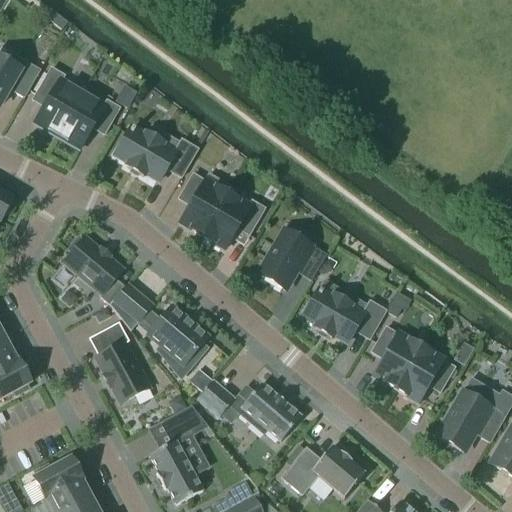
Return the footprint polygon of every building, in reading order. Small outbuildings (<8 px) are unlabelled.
[(60,32),(65,25),(58,19),(53,26),(60,32)] [(0,104),(7,92),(23,101),(39,74),(11,58),(6,66),(0,62),(0,104)] [(34,126),(56,139),(81,97),(60,84),(63,79),(50,72),(34,98),(46,105),(34,126)] [(56,139),(79,152),(91,131),(103,138),(118,112),(105,104),(102,109),(81,97),(56,139)] [(144,176),(158,184),(165,172),(180,181),(197,153),(180,143),(172,157),(160,149),(162,146),(145,136),(143,140),(129,132),(114,158),(128,166),(126,170),(142,179),(144,176)] [(190,233),(201,240),(231,192),(208,178),(204,185),(192,178),(177,202),(189,209),(179,226),(190,233)] [(0,220),(10,204),(7,202),(10,198),(0,192),(0,220)] [(212,246),(224,253),(236,232),(248,239),(264,212),(251,205),(248,210),(227,198),(231,192),(201,240),(212,246)] [(284,293),(294,275),(310,284),(324,259),(309,250),(309,249),(283,234),(257,278),(284,293)] [(99,300),(108,308),(124,290),(114,282),(122,273),(108,261),(109,259),(107,258),(106,260),(99,254),(101,252),(99,251),(98,253),(83,240),(81,243),(78,240),(67,253),(70,256),(62,266),(100,298),(99,300)] [(43,271),(57,284),(67,274),(54,260),(43,271)] [(147,313),(150,310),(126,289),(108,308),(131,335),(142,322),(147,313)] [(353,334),(368,343),(385,314),(368,305),(360,319),(348,311),(350,308),(333,298),(331,301),(317,293),(302,320),(315,328),(313,331),(330,341),(332,338),(346,346),(353,334)] [(60,302),(68,308),(75,301),(71,298),(64,298),(60,302)] [(371,301),(368,305),(385,314),(387,310),(371,301)] [(400,310),(391,304),(387,310),(385,314),(394,320),(400,310)] [(159,323),(147,313),(142,322),(153,332),(148,338),(159,348),(155,352),(180,382),(206,351),(201,347),(206,341),(170,310),(159,323)] [(109,319),(104,311),(94,317),(96,321),(102,323),(109,319)] [(127,345),(117,326),(95,338),(105,355),(94,361),(103,378),(102,378),(109,391),(110,391),(119,407),(148,391),(124,347),(127,345)] [(383,387),(394,393),(419,350),(408,343),(408,344),(397,337),(385,331),(370,356),(382,363),(372,380),(383,386),(383,387)] [(336,369),(348,348),(332,338),(320,359),(336,369)] [(462,345),(452,361),(462,368),(472,351),(462,345)] [(0,373),(15,365),(5,346),(0,348),(0,373)] [(405,399),(417,406),(427,389),(438,396),(453,370),(430,357),(430,356),(419,350),(394,393),(405,400),(405,399)] [(470,372),(475,382),(492,374),(487,363),(470,372)] [(16,365),(15,365),(0,373),(0,401),(12,395),(14,399),(27,392),(25,388),(28,386),(16,365)] [(470,381),(436,439),(462,455),(473,437),(488,446),(511,405),(511,399),(501,393),(498,398),(470,381)] [(275,399),(260,387),(252,396),(244,389),(233,403),(211,384),(195,403),(217,421),(228,409),(262,438),(265,434),(279,445),(300,420),(285,408),(275,399)] [(175,509),(201,494),(192,478),(197,475),(180,443),(206,429),(190,409),(162,424),(173,446),(148,459),(157,476),(154,477),(163,494),(166,492),(175,509)] [(511,428),(489,467),(511,480),(511,428)] [(279,481),(301,499),(317,480),(343,502),(362,478),(348,466),(349,464),(340,457),(339,458),(330,451),(319,464),(305,451),(279,481)] [(44,503),(80,484),(81,483),(69,461),(49,472),(46,468),(33,475),(36,479),(33,481),(43,501),(44,503)] [(220,494),(242,485),(238,473),(215,482),(220,494)] [(80,484),(44,503),(43,501),(39,503),(43,511),(73,511),(90,503),(80,484)] [(229,511),(260,511),(254,499),(229,511)] [(94,511),(90,503),(73,511),(94,511)]
